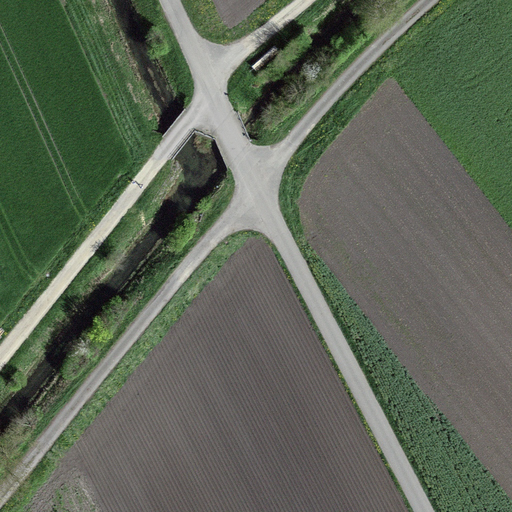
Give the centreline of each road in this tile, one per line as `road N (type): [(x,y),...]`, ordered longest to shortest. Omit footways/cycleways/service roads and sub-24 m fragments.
road 1 (track): [(252,174),(0,489)]
road 2 (track): [(427,511),(252,174)]
road 3 (track): [(208,82),(193,114),(0,349)]
road 4 (track): [(446,0),(252,174)]
road 5 (track): [(301,0),(208,82)]
